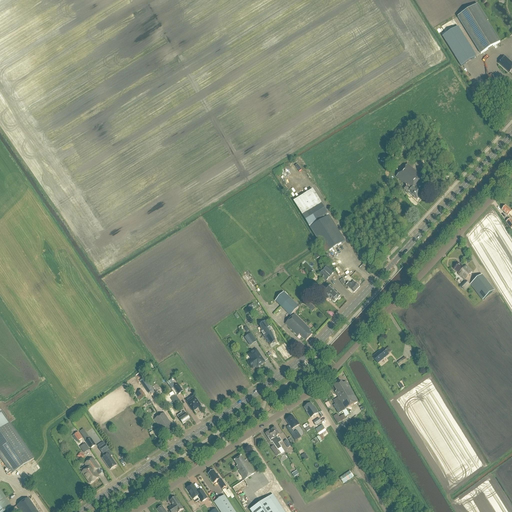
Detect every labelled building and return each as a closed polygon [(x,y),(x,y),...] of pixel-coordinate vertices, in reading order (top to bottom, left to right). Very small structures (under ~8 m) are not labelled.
[(479,55),(499,42),(476,5),(456,18),(479,55)] [(475,58),(457,28),(441,37),(460,67),(475,58)] [(511,63),(505,57),(499,64),(509,74),(511,70),(511,63)] [(417,201),(425,192),(417,185),(423,178),(408,165),(396,177),(406,187),(403,190),(408,194),(409,193),(417,201)] [(309,227),(326,254),(345,242),(329,217),(328,215),(321,204),(313,190),(294,202),(302,216),(309,227)] [(511,211),(511,212),(506,207),(502,211),(505,214),(505,215),(507,217),(509,215),(511,218),(511,211)] [(464,269),(459,264),(454,270),(459,274),(465,281),(473,272),(466,266),(464,269)] [(326,281),(334,273),(328,266),(320,275),(326,281)] [(354,293),(360,287),(353,281),(351,284),(348,288),(354,293)] [(337,301),(341,297),(330,287),(323,295),(329,301),(330,300),(334,304),(337,301)] [(290,316),(299,308),(290,299),(282,307),(290,316)] [(314,337),(310,333),(311,332),(307,329),(308,328),(295,316),(286,325),(298,337),(300,336),(308,343),(314,337)] [(260,326),(262,333),(262,334),(270,347),(271,346),(270,346),(275,343),(276,343),(271,332),(272,332),(266,323),(265,323),(266,323),(261,327),(260,326)] [(284,360),(292,356),(285,343),(277,347),(284,360)] [(386,352),(390,349),(388,347),(384,350),(383,349),(373,358),(378,364),(388,355),(386,352)] [(257,368),(264,364),(264,362),(257,353),(256,353),(251,356),(250,358),(252,360),(249,362),(249,364),(252,369),(254,369),(257,367),(257,368)] [(399,367),(407,361),(405,358),(396,363),(399,367)] [(347,394),(354,406),(358,403),(346,383),(343,384),(342,382),(334,387),(337,392),(340,390),(344,396),(347,394)] [(183,392),(179,385),(174,388),(179,395),(183,392)] [(141,399),(145,396),(141,390),(137,393),(141,399)] [(342,412),(354,406),(347,394),(344,396),(340,390),(337,392),(335,393),(338,398),(333,401),(335,405),(337,403),(342,412)] [(187,404),(193,412),(201,406),(195,398),(187,404)] [(313,408),(311,404),(305,408),(308,413),(307,413),(310,418),(318,413),(314,407),(313,408)] [(187,415),(183,411),(181,413),(181,414),(177,417),(183,425),(190,420),(187,415)] [(33,460),(0,412),(0,457),(2,461),(12,475),(33,460)] [(175,430),(164,414),(164,413),(154,420),(159,428),(160,427),(163,431),(167,436),(175,430)] [(299,425),(297,421),(296,422),(293,416),(286,421),(292,430),(299,425)] [(270,431),(279,444),(282,442),(279,438),(278,439),(277,437),(280,435),(275,428),(270,431)] [(155,429),(149,434),(154,440),(160,435),(155,429)] [(278,444),(279,444),(270,431),(266,435),(270,441),(272,440),(273,442),(272,442),(278,451),(281,448),(278,444)] [(95,446),(91,439),(86,442),(91,449),(95,446)] [(86,444),(80,448),(84,454),(90,450),(86,444)] [(112,456),(109,451),(105,445),(99,449),(103,455),(106,453),(108,455),(102,459),(110,470),(117,466),(111,457),(112,456)] [(271,448),(277,457),(280,455),(274,446),(271,448)] [(239,471),(238,471),(244,481),(255,474),(247,461),(245,462),(241,457),(234,462),(238,467),(237,468),(239,471)] [(90,484),(99,478),(95,472),(99,469),(94,461),(87,465),(89,468),(83,473),(90,484)] [(214,471),(209,475),(212,479),(211,479),(214,484),(218,482),(219,483),(219,484),(222,489),(226,486),(221,479),(217,474),(216,475),(214,471)] [(343,484),(353,477),(350,472),(340,479),(343,484)] [(235,492),(246,487),(244,482),(232,487),(235,492)] [(198,493),(193,485),(187,489),(191,496),(190,496),(193,500),(198,497),(202,503),(207,499),(202,491),(198,493)] [(223,491),(228,499),(233,496),(228,488),(223,491)] [(0,511),(5,511),(12,508),(0,491),(0,511)] [(214,503),(220,511),(234,511),(224,496),(214,503)] [(37,511),(28,498),(16,506),(20,511),(37,511)] [(179,511),(183,510),(176,498),(170,502),(173,507),(169,510),(170,511),(179,511)] [(250,511),(278,511),(269,498),(250,511)]
